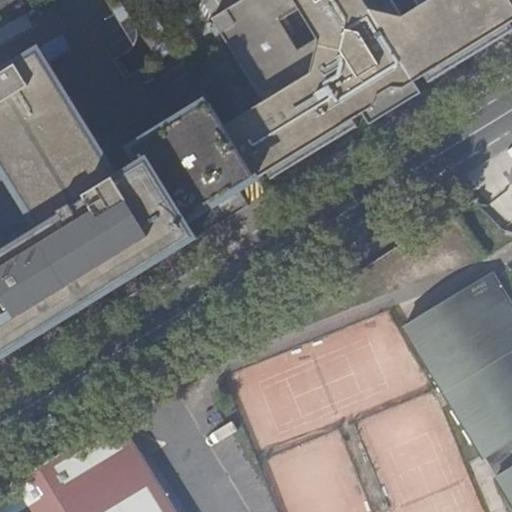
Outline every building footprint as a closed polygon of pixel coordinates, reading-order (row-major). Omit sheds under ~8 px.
[(260,104),(222,128),(253,177),(254,180),(359,116),(367,128),(373,124),(382,102),(390,97),(415,99),(421,95),(413,82),(511,21),(511,10),(505,0),(241,0),(210,20),(260,104)] [(0,356),(128,277),(125,272),(133,268),(134,269),(136,270),(140,269),(141,266),(140,263),(144,265),(147,264),(148,263),(149,261),(148,258),(152,256),(155,261),(190,239),(179,223),(253,177),(222,128),(206,101),(128,152),(137,168),(113,181),(33,54),(0,74),(0,356)] [(382,102),(373,124),(415,99),(390,97),(382,102)] [(405,329),(484,458),(511,440),(511,304),(494,274),(405,329)] [(170,511),(116,422),(0,493),(0,511),(170,511)] [(511,469),(497,479),(511,504),(511,469)]
